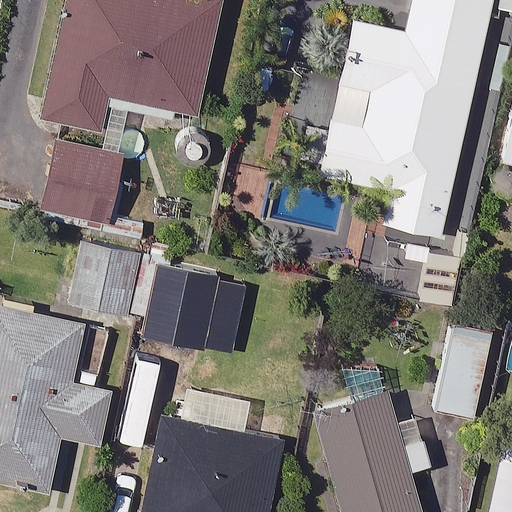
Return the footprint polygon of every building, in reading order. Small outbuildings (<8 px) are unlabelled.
[(228,0),(71,0),(47,116),(108,129),(116,94),(204,113),(228,0)] [(414,0),(408,27),(358,16),(323,173),(395,189),(387,223),(447,236),(498,0),(414,0)] [(129,152),(62,136),(45,205),(113,221),(129,152)] [(144,250),(85,238),(72,301),(131,313),(144,250)] [(456,246),(421,239),(410,290),(445,297),(456,246)] [(162,260),(145,334),(207,348),(224,274),(162,260)] [(0,298),(0,480),(54,493),(67,434),(106,442),(119,386),(79,378),(92,319),(0,298)] [(457,319),(437,409),(479,418),(499,329),(457,319)] [(430,511),(395,389),(319,411),(348,511),(430,511)] [(274,511),(290,437),(165,411),(144,511),(274,511)]
